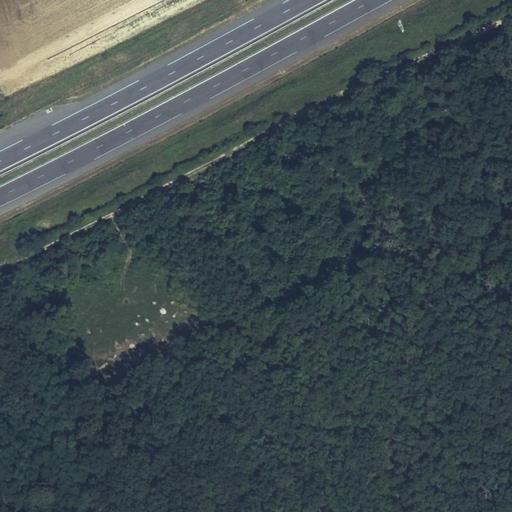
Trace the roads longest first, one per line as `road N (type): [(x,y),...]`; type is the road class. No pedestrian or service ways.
road 1 (track): [(0,267),(511,17)]
road 2 (motorway): [(0,197),(374,0)]
road 3 (motorway): [(307,0),(0,161)]
